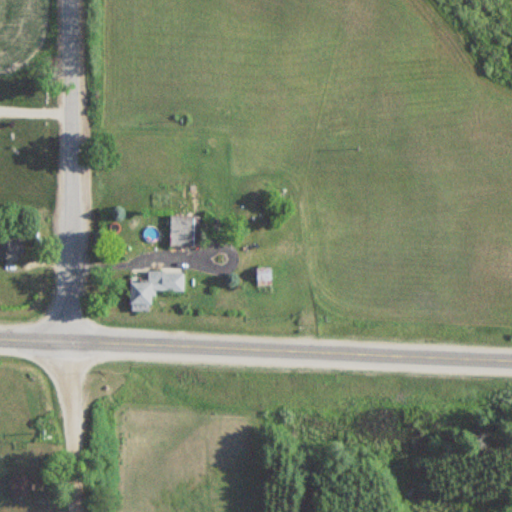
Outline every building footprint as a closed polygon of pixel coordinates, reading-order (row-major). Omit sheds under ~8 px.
[(169,248),(198,248),(198,217),(169,217),(169,248)] [(0,260),(20,261),(20,234),(0,233),(0,260)] [(270,286),(269,270),(255,270),(256,286),(270,286)] [(129,312),(150,312),(150,292),(182,293),(182,273),(146,273),(146,284),(129,284),(129,312)] [(30,498),(30,475),(8,475),(8,498),(30,498)]
